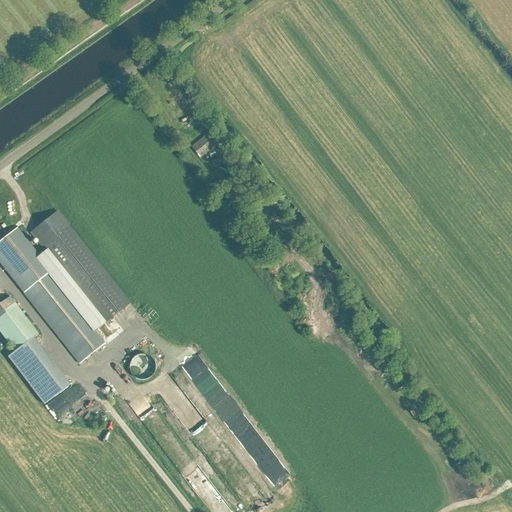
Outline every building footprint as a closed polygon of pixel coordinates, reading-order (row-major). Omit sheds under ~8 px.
[(200,158),(223,138),(215,128),(191,147),(200,158)] [(274,203),(268,193),(239,210),(245,220),(274,203)] [(57,212),(30,233),(46,252),(40,257),(51,271),(49,273),(49,274),(95,332),(131,303),(57,212)] [(17,229),(0,242),(0,263),(24,294),(49,273),(51,271),(40,257),(17,229)] [(49,274),(24,294),(79,363),(104,344),(95,332),(49,274)] [(0,303),(0,332),(15,352),(38,334),(10,297),(0,303)] [(142,363),(143,372),(150,371),(149,362),(142,363)]
